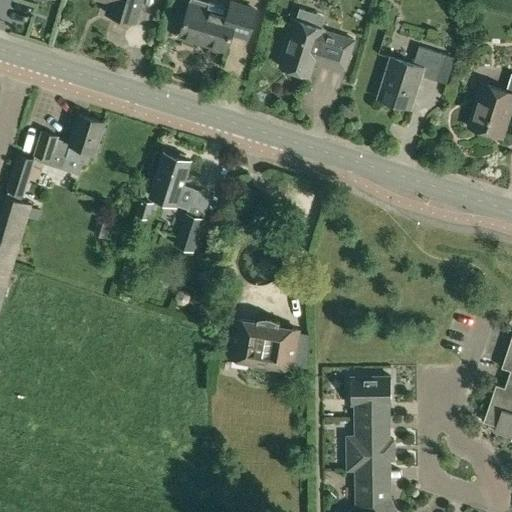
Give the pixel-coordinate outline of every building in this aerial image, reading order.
[(107,12),(135,21),(141,0),(108,0),(110,1),(107,12)] [(189,3),(180,34),(226,49),(232,32),(248,37),(257,9),(231,1),(229,9),(208,2),(206,8),(189,3)] [(280,66),(310,75),(316,54),(347,64),(354,40),(323,31),(324,29),(295,20),(280,66)] [(382,98),(411,107),(421,75),(447,83),(456,57),(444,53),(419,45),(415,59),(409,62),(390,56),(383,80),(387,82),(382,98)] [(468,125),(503,136),(511,106),(511,74),(507,90),(488,84),(483,98),(477,97),(468,125)] [(52,160),(54,152),(83,161),(88,163),(92,151),(95,152),(105,121),(80,113),(71,142),(59,138),(60,135),(41,129),(33,154),(52,160)] [(151,196),(189,207),(191,201),(195,188),(184,184),(192,159),(164,151),(155,180),(156,181),(151,196)] [(36,158),(17,153),(6,189),(24,195),(36,158)] [(0,220),(0,311),(29,214),(39,217),(42,208),(31,205),(32,203),(7,196),(0,220)] [(136,214),(149,218),(153,203),(154,202),(150,200),(141,197),(136,214)] [(175,244),(194,250),(198,238),(202,240),(208,221),(203,220),(204,217),(185,211),(175,244)] [(95,233),(110,238),(114,225),(99,220),(95,233)] [(175,297),(178,302),(184,303),(189,300),(191,295),(188,289),(182,288),(177,291),(175,297)] [(268,368),(270,368),(271,363),(292,367),(298,329),(278,325),(279,321),(277,319),(275,318),(273,318),(271,317),(269,316),(264,316),(262,316),(260,317),(258,317),(257,321),(237,318),(230,356),(250,360),(249,364),(251,365),(253,366),(255,367),(257,368),(260,368),(262,368),(264,368),(268,368)] [(505,387),(496,384),(484,421),(496,425),(495,430),(511,436),(511,337),(502,367),(511,370),(505,387)] [(355,403),(355,416),(369,416),(369,403),(392,403),(391,375),(351,376),(352,403),(355,403)] [(369,416),(355,416),(356,435),(347,435),(347,449),(348,469),(356,469),(356,475),(370,475),(370,469),(390,468),(390,459),(394,459),(394,449),(394,438),(390,438),(390,429),(369,429),(369,416)] [(397,511),(391,498),(390,481),(370,482),(370,475),(356,475),(356,506),(347,510),(345,511),(397,511)]
